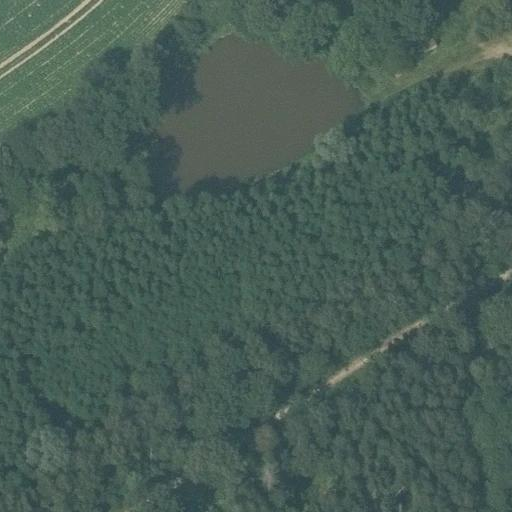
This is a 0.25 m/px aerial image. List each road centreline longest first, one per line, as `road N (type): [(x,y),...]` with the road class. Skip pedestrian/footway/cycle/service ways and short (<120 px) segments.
road 1 (track): [(511,272),(295,404),(144,511)]
road 2 (track): [(511,56),(372,81)]
